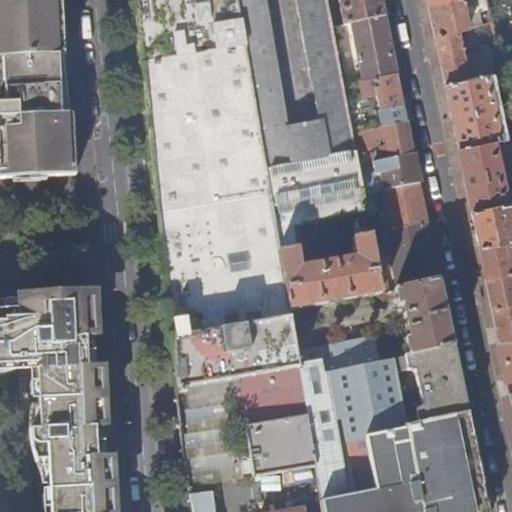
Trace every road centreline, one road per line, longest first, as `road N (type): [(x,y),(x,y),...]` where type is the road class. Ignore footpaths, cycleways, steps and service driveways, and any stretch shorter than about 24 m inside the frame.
road 1 (residential): [(401,0),(509,511)]
road 2 (residential): [(148,511),(96,0)]
